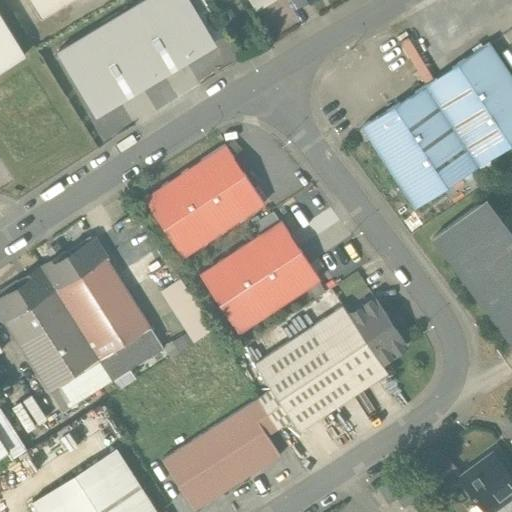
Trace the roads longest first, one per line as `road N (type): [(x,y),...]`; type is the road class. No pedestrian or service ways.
road 1 (residential): [(282,76),(447,328),(459,361),(457,391),(442,413),(284,511)]
road 2 (residential): [(282,76),(131,162),(0,250)]
road 3 (residential): [(408,0),(282,76)]
